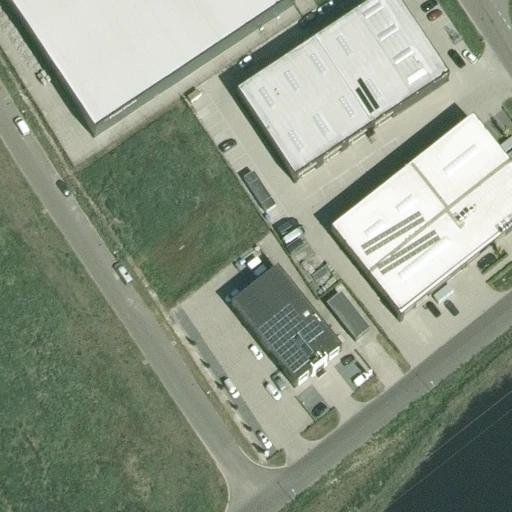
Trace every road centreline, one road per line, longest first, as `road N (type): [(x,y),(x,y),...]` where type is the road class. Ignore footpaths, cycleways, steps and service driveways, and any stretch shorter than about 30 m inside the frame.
road 1 (unknown): [(511,62),(313,207),(212,85),(329,0)]
road 2 (unclassified): [(260,508),(0,112)]
road 3 (unclassified): [(260,508),(511,311)]
